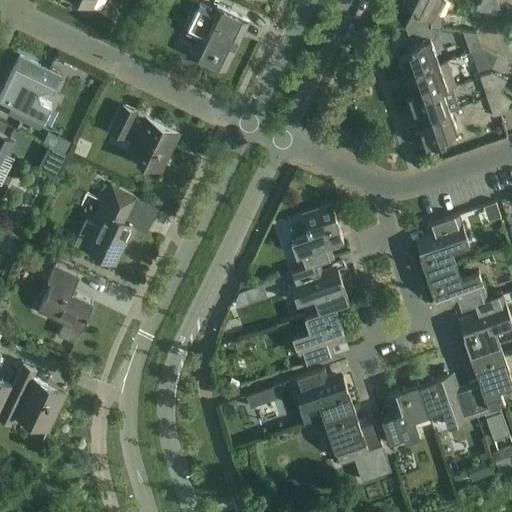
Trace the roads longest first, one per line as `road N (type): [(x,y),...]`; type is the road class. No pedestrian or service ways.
road 1 (residential): [(247,122),(146,337),(130,393),(130,445),(147,511)]
road 2 (residential): [(188,511),(167,437),(175,351),(280,138)]
road 3 (residential): [(15,9),(247,122)]
road 4 (residential): [(363,353),(421,333),(385,218),(387,188)]
road 5 (residential): [(280,138),(350,0)]
road 6 (residential): [(308,0),(247,122)]
road 7 (residential): [(387,188),(511,152)]
